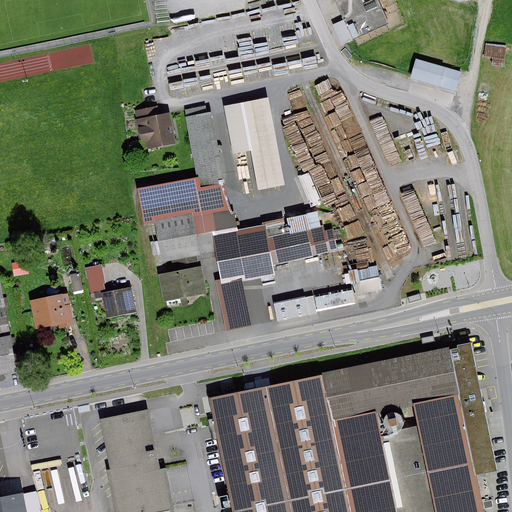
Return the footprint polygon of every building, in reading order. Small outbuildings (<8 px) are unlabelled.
[(377,0),(333,0),(351,39),(388,23),(377,0)] [(494,60),(506,61),(507,42),(487,41),(487,53),(494,53),(494,60)] [(466,71),(421,58),(415,78),(461,91),(466,71)] [(175,96),(188,93),(184,78),(172,81),(175,96)] [(269,99),(223,108),(232,154),(250,151),(259,192),(286,187),(269,99)] [(211,108),(188,112),(199,179),(200,186),(224,182),(211,108)] [(157,109),(136,112),(142,151),(177,146),(173,114),(158,116),(157,109)] [(379,131),(390,126),(384,112),(373,117),(379,131)] [(392,160),(402,156),(397,143),(387,147),(392,160)] [(199,179),(148,188),(154,225),(160,224),(195,218),(233,211),(224,182),(200,186),(199,179)] [(425,241),(436,238),(420,189),(409,192),(425,241)] [(208,266),(219,264),(215,238),(238,233),(233,211),(195,218),(202,255),(202,268),(208,266)] [(195,218),(160,224),(165,261),(202,255),(195,218)] [(238,233),(215,238),(219,264),(221,279),(215,281),(226,328),(247,324),(240,280),(272,273),(270,266),(337,254),(335,240),(329,242),(325,227),(268,237),(267,226),(238,233)] [(28,261),(13,263),(15,276),(30,274),(28,261)] [(104,264),(86,268),(92,294),(107,291),(106,283),(108,283),(106,277),(104,264)] [(202,268),(156,277),(161,303),(207,293),(202,268)] [(0,340),(13,338),(0,273),(0,340)] [(80,274),(70,275),(71,286),(73,285),(75,293),(83,292),(80,274)] [(132,288),(104,293),(108,317),(137,312),(132,288)] [(71,293),(32,299),(37,328),(61,324),(62,328),(76,326),(71,293)] [(407,297),(408,303),(421,300),(419,294),(407,297)] [(312,296),(273,304),(276,322),(316,314),(312,296)] [(0,376),(20,372),(13,338),(0,340),(0,376)] [(233,511),(486,511),(479,477),(499,473),(472,344),(210,397),(233,511)] [(148,411),(99,419),(108,468),(140,462),(142,471),(158,468),(148,411)] [(140,462),(108,468),(106,469),(114,511),(145,511),(172,506),(164,467),(158,468),(142,471),(140,462)] [(3,498),(0,498),(0,511),(32,511),(29,493),(3,498)]
